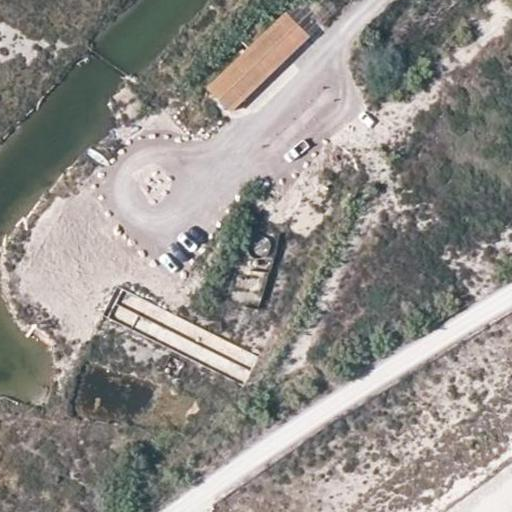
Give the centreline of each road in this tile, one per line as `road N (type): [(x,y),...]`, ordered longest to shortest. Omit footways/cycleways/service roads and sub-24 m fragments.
road 1 (track): [(511,295),(178,511)]
road 2 (track): [(385,0),(218,180),(159,233),(114,258)]
